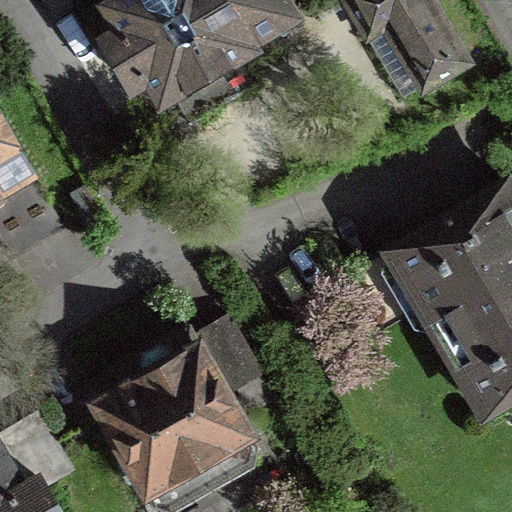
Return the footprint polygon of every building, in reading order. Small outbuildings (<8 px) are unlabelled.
[(249,44),(293,18),(282,0),(110,0),(101,5),(115,28),(99,38),(130,89),(138,84),(145,80),(159,103),(170,97),(187,126),(259,84),(241,55),(252,49),(249,44)] [(423,0),(346,0),(366,33),(381,24),(419,88),(461,64),(423,0)] [(0,246),(7,258),(58,227),(0,129),(0,246)] [(511,395),(511,195),(505,183),(448,216),(387,252),(481,414),(511,395)] [(258,374),(225,317),(199,332),(233,388),(258,374)] [(164,511),(248,465),(253,448),(186,330),(158,346),(86,387),(125,456),(119,466),(127,481),(139,481),(156,511),(164,511)] [(53,511),(40,487),(68,470),(35,414),(0,434),(0,511),(53,511)]
